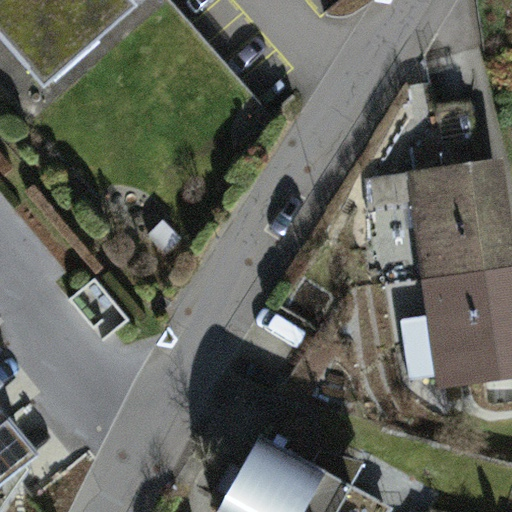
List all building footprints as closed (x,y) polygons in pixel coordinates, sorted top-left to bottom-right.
[(174,0),(0,0),(0,18),(67,95),(174,0)] [(511,230),(504,168),(408,181),(435,398),(511,388),(511,230)] [(0,430),(11,422),(24,411),(0,382),(0,430)] [(0,511),(38,455),(11,422),(0,430),(0,511)] [(258,436),(215,511),(392,511),(394,510),(258,436)]
